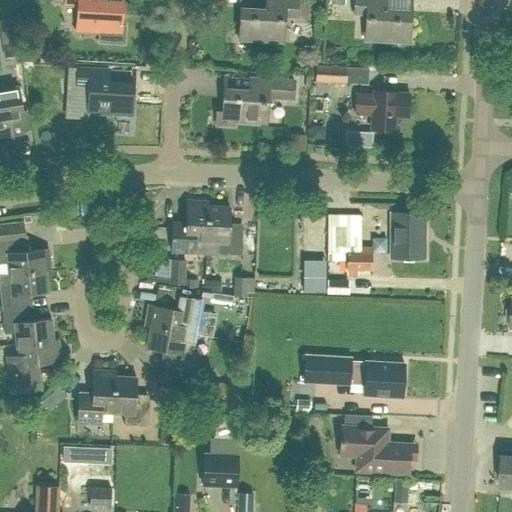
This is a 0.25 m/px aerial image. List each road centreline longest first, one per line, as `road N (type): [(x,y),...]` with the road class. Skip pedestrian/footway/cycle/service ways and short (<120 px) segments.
road 1 (tertiary): [(458,511),(477,186)]
road 2 (residential): [(167,171),(477,186)]
road 3 (residential): [(167,171),(178,0)]
road 4 (tertiary): [(480,147),(489,0)]
road 5 (residential): [(121,273),(100,271),(77,294),(83,333),(110,339),(118,328)]
road 6 (residential): [(0,197),(127,177)]
